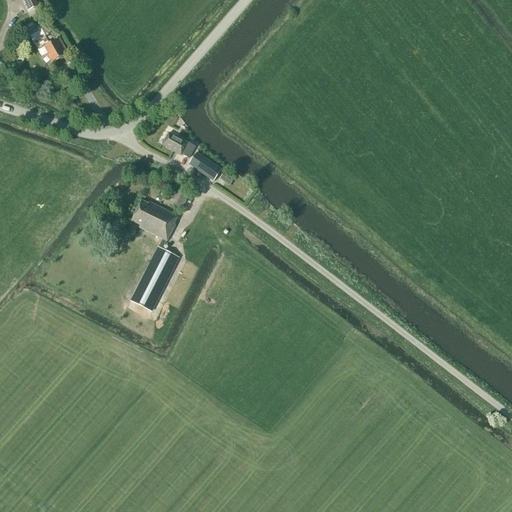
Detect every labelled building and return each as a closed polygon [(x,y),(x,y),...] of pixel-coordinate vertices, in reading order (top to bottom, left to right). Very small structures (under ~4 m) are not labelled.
[(23,0),(28,11),(38,6),(35,0),(23,0)] [(40,32),(33,19),(23,24),(31,37),(40,32)] [(52,63),(67,54),(59,39),(44,47),(52,63)] [(33,54),(31,47),(23,49),(25,56),(33,54)] [(80,68),(77,70),(72,62),(66,66),(76,82),(82,78),(85,76),(80,68)] [(181,156),(181,155),(188,159),(195,148),(188,144),(187,144),(168,134),(162,146),(181,156)] [(222,170),(197,153),(188,165),(213,182),(222,170)] [(234,179),(224,172),(219,179),(230,186),(234,179)] [(181,211),(190,193),(177,186),(168,204),(181,211)] [(174,224),(178,217),(149,203),(148,205),(141,202),(131,222),(139,226),(138,228),(162,240),(131,302),(151,312),(178,259),(162,251),(166,242),(175,225),(174,224)]
